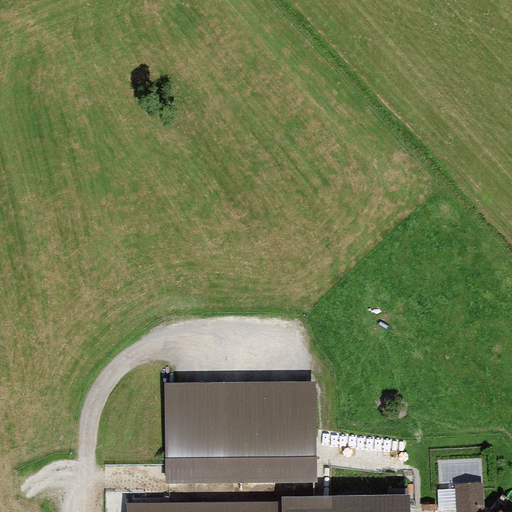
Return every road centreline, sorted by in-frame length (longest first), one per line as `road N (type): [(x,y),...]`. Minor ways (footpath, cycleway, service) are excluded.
road 1 (track): [(318,359),(162,362),(112,381),(99,399),(95,511)]
road 2 (track): [(94,493),(378,485),(410,493),(421,511)]
